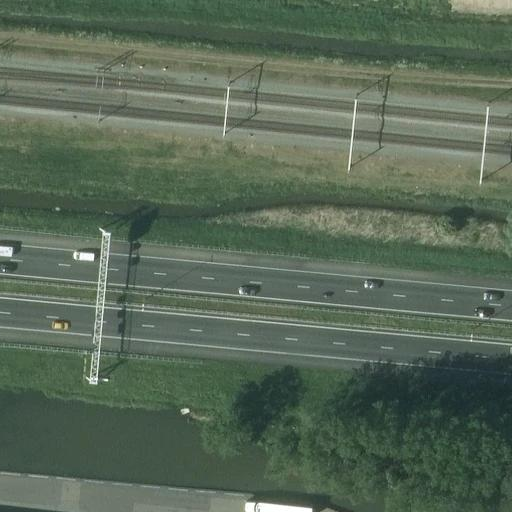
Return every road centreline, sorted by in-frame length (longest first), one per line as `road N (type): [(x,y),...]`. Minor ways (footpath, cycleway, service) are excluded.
road 1 (motorway): [(0,313),(511,361)]
road 2 (motorway): [(511,307),(0,260)]
